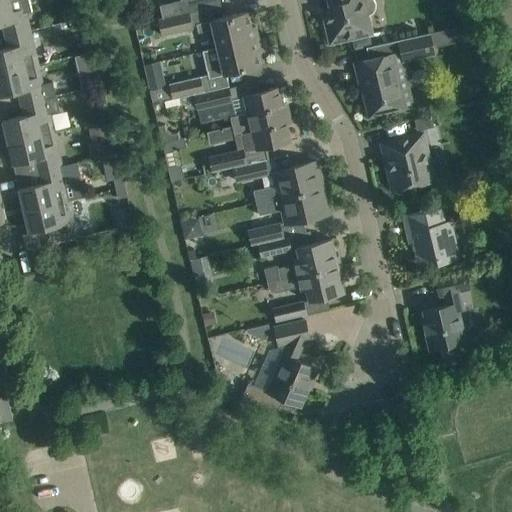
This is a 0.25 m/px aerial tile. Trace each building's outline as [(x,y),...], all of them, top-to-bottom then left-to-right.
[(30,30),(26,12),(30,11),(27,0),(4,0),(0,1),(0,24),(2,24),(5,36),(30,30)] [(180,0),(159,5),(162,18),(189,13),(196,12),(193,0),(180,0)] [(327,0),(330,10),(322,12),(330,43),(365,35),(360,17),(368,16),(373,13),(376,8),(376,3),(374,0),(327,0)] [(202,50),(202,51),(258,38),(256,26),(251,27),(247,12),(196,24),(198,33),(213,29),(217,47),(202,50)] [(193,28),(189,13),(162,18),(158,19),(162,35),(193,28)] [(472,24),(458,27),(461,43),(476,40),(472,24)] [(0,49),(0,72),(25,67),(22,55),(35,52),(30,30),(5,36),(8,48),(0,49)] [(397,40),(400,52),(354,62),(358,76),(359,76),(369,117),(403,109),(400,97),(411,95),(404,62),(421,58),(419,53),(434,49),(430,32),(397,40)] [(89,35),(80,37),(83,53),(92,51),(89,35)] [(258,38),(202,51),(209,78),(260,66),(256,50),(261,49),(258,38)] [(43,84),(41,76),(28,79),(25,67),(0,72),(0,96),(18,92),(21,104),(46,98),(56,96),(52,82),(43,84)] [(100,85),(98,72),(80,76),(82,89),(90,87),(100,85)] [(172,99),(193,94),(204,91),(200,76),(169,83),(172,99)] [(229,86),(204,91),(193,94),(197,109),(204,107),(228,101),(232,100),(229,86)] [(230,116),(232,126),(289,113),(287,103),(282,104),(278,86),(243,95),(246,109),(244,113),(230,116)] [(38,123),(51,120),(50,114),(59,111),(56,96),(46,98),(21,104),(23,115),(2,120),(8,143),(41,135),(38,123)] [(289,113),(232,126),(234,136),(249,132),(252,135),(256,149),(291,141),(287,123),(291,122),(289,113)] [(429,115),(413,118),(416,129),(432,126),(429,115)] [(96,155),(117,149),(107,118),(86,124),(96,155)] [(381,142),(388,168),(392,189),(433,179),(422,133),(385,142),(381,142)] [(34,160),(36,172),(62,166),(57,143),(44,146),(41,135),(8,143),(13,165),(34,160)] [(212,172),(233,167),(247,164),(243,149),(208,157),(212,172)] [(116,190),(125,188),(117,153),(108,155),(116,190)] [(264,159),(247,164),(233,167),(236,181),(267,173),(264,159)] [(253,190),(256,202),(322,187),(316,161),(273,171),(276,185),(253,190)] [(18,188),(23,210),(70,200),(62,166),(36,172),(39,183),(18,188)] [(322,187),(256,202),(259,215),(282,209),(285,223),(328,213),(322,187)] [(129,206),(125,188),(116,190),(117,197),(115,198),(117,211),(129,208),(129,206)] [(70,200),(23,210),(29,233),(40,230),(43,246),(79,237),(70,200)] [(409,243),(413,243),(417,262),(436,258),(437,263),(459,258),(450,219),(445,220),(441,206),(403,215),(409,243)] [(185,237),(206,234),(203,216),(183,219),(185,237)] [(279,223),(248,231),(251,245),(257,243),(283,237),(279,223)] [(289,236),(283,237),(257,243),(260,256),(292,249),(289,236)] [(266,277),(267,282),(340,265),(338,255),(335,256),(331,238),(312,243),(296,246),(299,258),(294,259),(295,264),(278,268),(277,265),(264,268),(266,277)] [(80,245),(70,248),(72,258),(83,256),(80,245)] [(196,258),(193,248),(187,250),(187,251),(189,259),(196,258)] [(196,258),(189,259),(195,285),(214,281),(208,255),(196,258)] [(340,265),(267,282),(268,288),(271,292),(275,292),(300,286),(301,290),(306,289),(309,301),(344,293),(340,275),(343,275),(340,265)] [(427,322),(424,322),(430,349),(440,346),(444,367),(482,358),(477,336),(465,339),(458,310),(462,310),(457,291),(470,288),(466,270),(435,278),(439,295),(444,294),(447,305),(424,310),(427,322)] [(304,301),(284,306),(272,308),(275,321),(287,319),(307,314),(304,301)] [(279,376),(272,392),(248,382),(239,402),(274,417),(283,399),(300,407),(317,368),(296,359),(305,339),(309,338),(305,319),(274,327),(278,346),(288,343),(277,369),(281,371),(279,376)] [(268,326),(246,332),(247,335),(265,343),(269,333),(268,326)] [(271,388),(281,352),(269,348),(258,384),(271,388)] [(0,422),(12,420),(6,396),(0,397),(0,422)]
